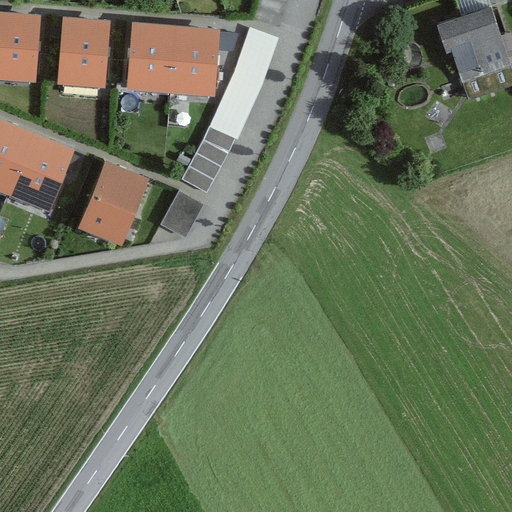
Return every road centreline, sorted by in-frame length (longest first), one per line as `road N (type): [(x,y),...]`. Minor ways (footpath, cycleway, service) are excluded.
road 1 (secondary): [(349,0),(282,175),(152,389)]
road 2 (secondary): [(67,511),(152,389)]
